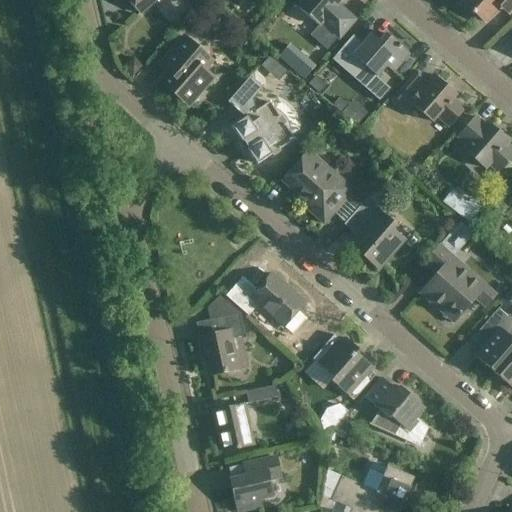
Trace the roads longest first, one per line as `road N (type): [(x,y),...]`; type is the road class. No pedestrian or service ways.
road 1 (residential): [(180,140),(506,432),(464,511)]
road 2 (track): [(0,5),(109,511)]
road 3 (residential): [(202,511),(127,208),(180,140)]
road 4 (residential): [(84,0),(104,76),(180,140)]
road 5 (residential): [(401,0),(511,95)]
